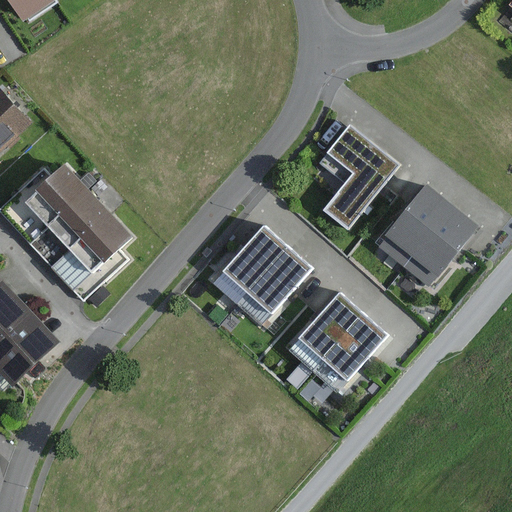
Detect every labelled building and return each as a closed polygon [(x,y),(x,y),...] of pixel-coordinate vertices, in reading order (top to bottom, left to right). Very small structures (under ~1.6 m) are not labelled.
[(56,0),(8,0),(23,22),(56,0)] [(0,155),(34,123),(0,86),(0,155)] [(402,166),(351,124),(319,164),(344,184),(323,211),(349,232),(402,166)] [(33,243),(88,189),(65,164),(45,166),(0,210),(33,243)] [(107,187),(101,180),(93,187),(99,195),(107,187)] [(455,208),(428,186),(386,236),(388,237),(379,248),(404,269),(455,208)] [(33,243),(51,267),(110,212),(88,189),(33,243)] [(440,280),(482,230),(455,208),(404,269),(430,289),(438,279),(440,280)] [(133,237),(110,212),(51,267),(83,302),(131,260),(133,237)] [(235,305),(286,246),(264,227),(212,286),(235,305)] [(260,328),(312,268),(286,246),(235,305),(260,328)] [(0,343),(33,312),(2,280),(0,282),(0,343)] [(111,295),(102,286),(88,300),(97,309),(111,295)] [(310,371),(361,314),(338,293),(287,350),(310,371)] [(61,343),(33,312),(0,343),(0,388),(4,392),(11,385),(14,388),(61,343)] [(336,395),(387,335),(361,314),(310,371),(336,395)]
